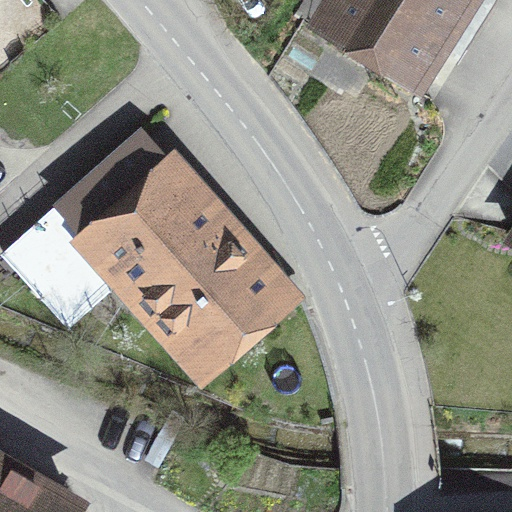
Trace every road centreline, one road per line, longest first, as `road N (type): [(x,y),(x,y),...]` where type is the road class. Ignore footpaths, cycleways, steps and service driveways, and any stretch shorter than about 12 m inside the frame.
road 1 (tertiary): [(339,286),(272,163),(140,0)]
road 2 (unclassified): [(511,96),(422,225),(339,286)]
road 3 (tertiary): [(387,511),(376,404),(339,286)]
road 4 (unclassified): [(0,426),(150,511)]
